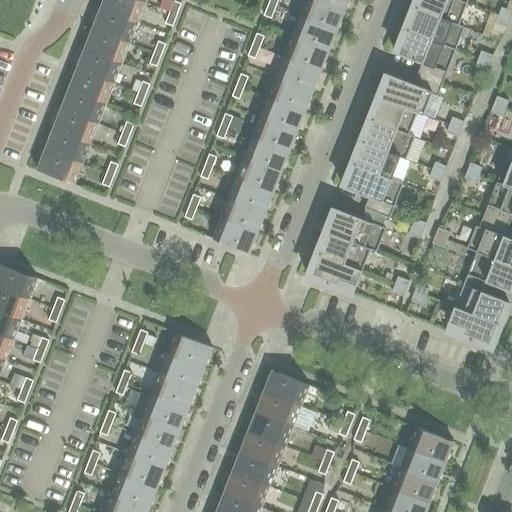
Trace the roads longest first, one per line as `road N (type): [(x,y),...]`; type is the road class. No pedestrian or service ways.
road 1 (residential): [(259,307),(379,0)]
road 2 (residential): [(0,212),(11,208),(259,307)]
road 3 (residential): [(259,307),(491,395)]
road 4 (residential): [(180,511),(259,307)]
road 5 (residential): [(66,0),(56,25),(28,48),(0,123)]
